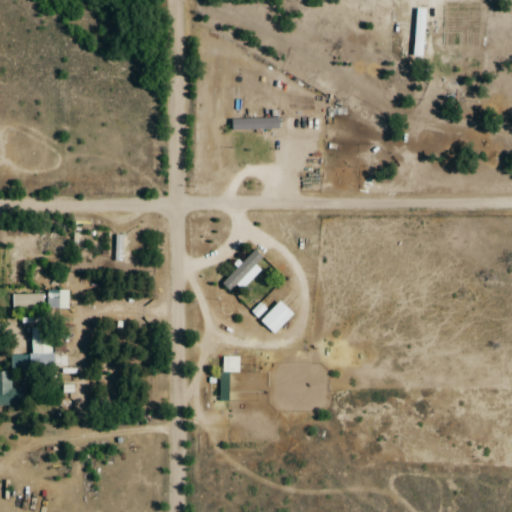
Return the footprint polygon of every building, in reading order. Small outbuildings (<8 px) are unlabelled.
[(278,119),(230,119),(230,129),(278,129),(278,119)] [(123,235),(114,235),(114,261),(123,261),(123,235)] [(260,270),(255,265),(262,257),(254,249),(220,283),(229,292),(235,286),(240,290),(260,270)] [(12,294),(12,308),(67,308),(67,291),(46,291),(46,294),(12,294)] [(292,314),(277,300),(258,320),(272,334),(292,314)] [(50,328),(29,328),(29,370),(50,370),(50,328)] [(22,356),(10,356),(10,369),(22,369),(22,356)] [(238,373),(238,357),(222,357),(222,373),(238,373)] [(9,389),(9,372),(0,372),(0,406),(19,406),(19,389),(9,389)]
